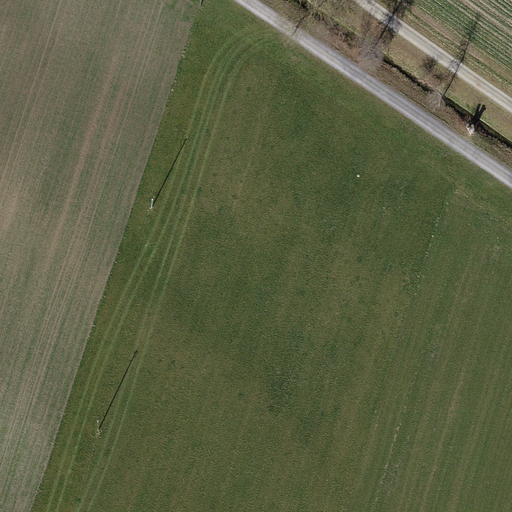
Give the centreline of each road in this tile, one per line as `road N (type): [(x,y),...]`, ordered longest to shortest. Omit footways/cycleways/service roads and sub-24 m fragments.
road 1 (track): [(242,0),(511,181)]
road 2 (track): [(511,105),(361,0)]
